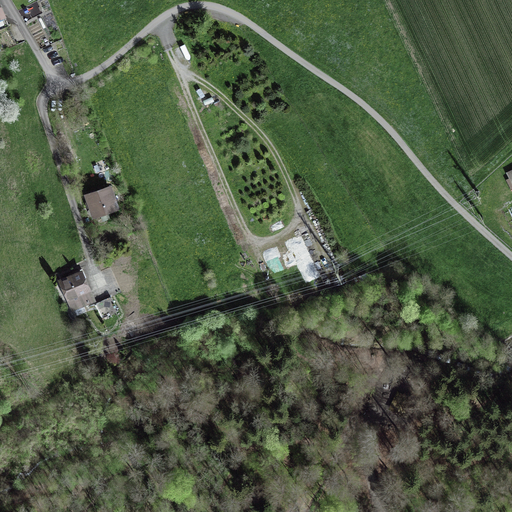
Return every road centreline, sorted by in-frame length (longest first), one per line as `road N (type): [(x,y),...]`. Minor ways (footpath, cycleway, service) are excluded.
road 1 (unclassified): [(511,256),(364,104),(247,21),(198,4),(161,17),(108,64),(46,98),(94,266)]
road 2 (track): [(161,17),(187,97),(255,242),(284,235),(302,216),(265,135),(227,104)]
road 3 (track): [(376,511),(362,464),(342,444),(253,448)]
